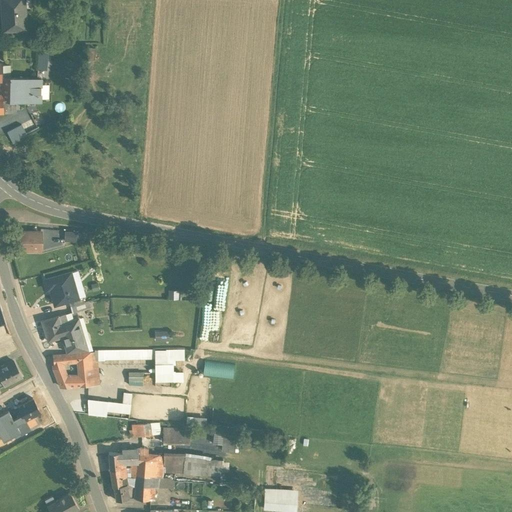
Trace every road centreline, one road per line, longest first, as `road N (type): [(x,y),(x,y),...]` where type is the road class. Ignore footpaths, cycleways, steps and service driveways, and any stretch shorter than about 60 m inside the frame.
road 1 (tertiary): [(511,295),(81,216),(7,186)]
road 2 (residential): [(102,511),(72,425),(24,333),(0,255)]
road 3 (track): [(266,250),(281,0)]
